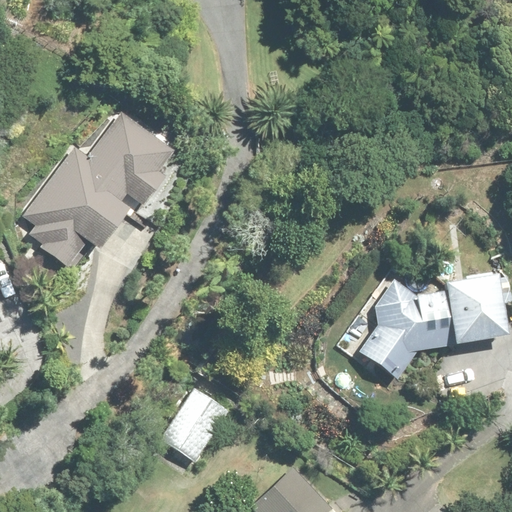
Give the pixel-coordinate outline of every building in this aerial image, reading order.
[(107,128),(72,173),(57,162),(1,232),(17,244),(8,255),(56,291),(113,218),(126,229),(155,194),(141,182),(155,164),(107,128)] [(0,327),(9,324),(0,300),(0,327)] [(408,334),(431,333),(431,362),(487,362),(487,302),(431,303),(431,313),(400,314),(380,300),(336,369),(371,391),(408,334)] [(223,433),(188,410),(150,464),(184,488),(223,433)] [(301,511),(277,489),(254,511),(301,511)]
